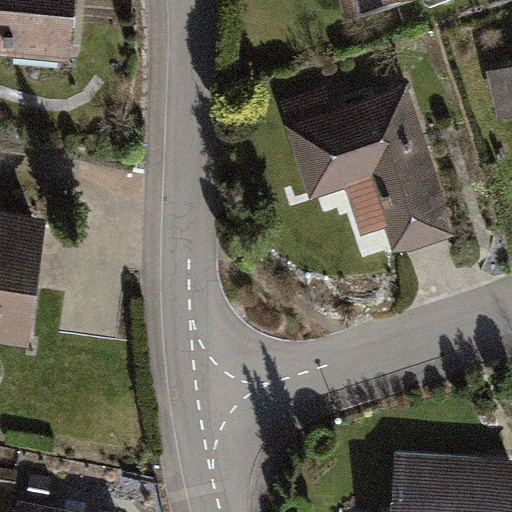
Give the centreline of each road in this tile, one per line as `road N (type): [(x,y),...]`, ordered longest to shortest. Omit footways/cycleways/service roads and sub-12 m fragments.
road 1 (residential): [(194,0),(185,266),(202,400)]
road 2 (residential): [(511,305),(202,400)]
